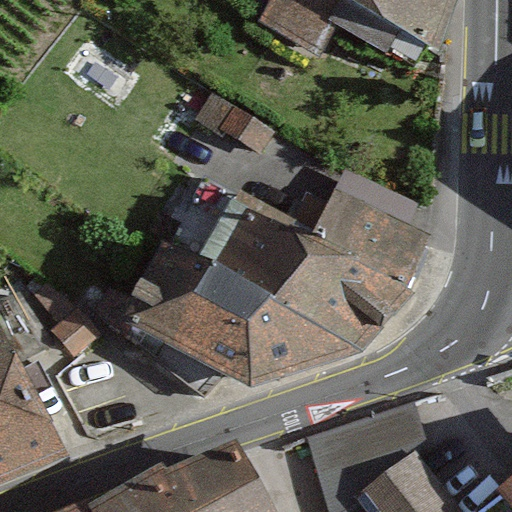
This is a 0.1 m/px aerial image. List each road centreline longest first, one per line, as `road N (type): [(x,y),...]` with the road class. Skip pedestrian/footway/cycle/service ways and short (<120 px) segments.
road 1 (tertiary): [(499,292),(459,345),(28,511)]
road 2 (tertiary): [(493,0),(499,292)]
